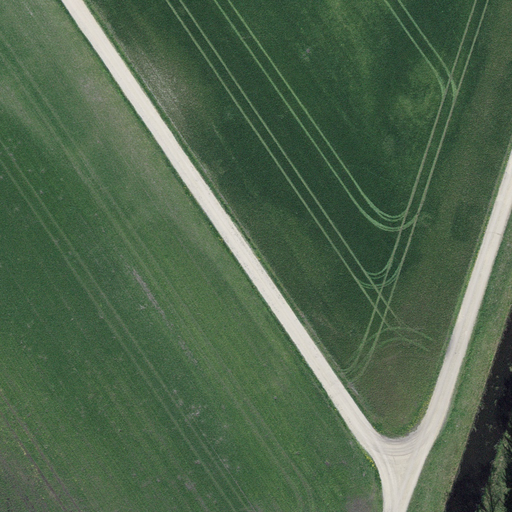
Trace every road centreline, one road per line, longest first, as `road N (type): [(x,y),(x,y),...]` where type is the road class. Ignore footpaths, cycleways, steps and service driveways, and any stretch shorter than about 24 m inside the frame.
road 1 (track): [(401,488),(68,0)]
road 2 (track): [(393,511),(511,156)]
